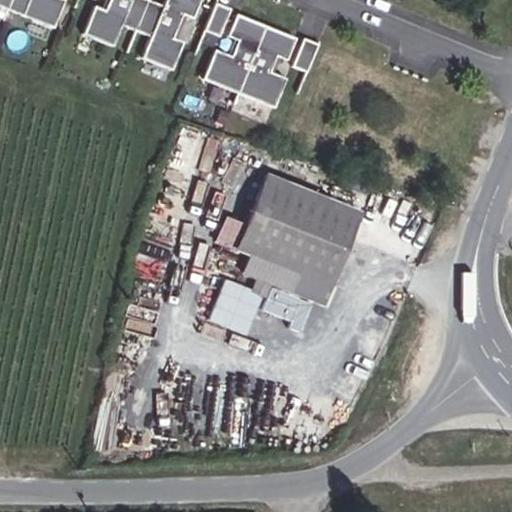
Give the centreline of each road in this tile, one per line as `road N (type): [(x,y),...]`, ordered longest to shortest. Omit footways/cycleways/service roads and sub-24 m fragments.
road 1 (residential): [(0,507),(273,496),(333,468),(378,423),(418,362),(463,267)]
road 2 (residential): [(319,0),(511,80)]
